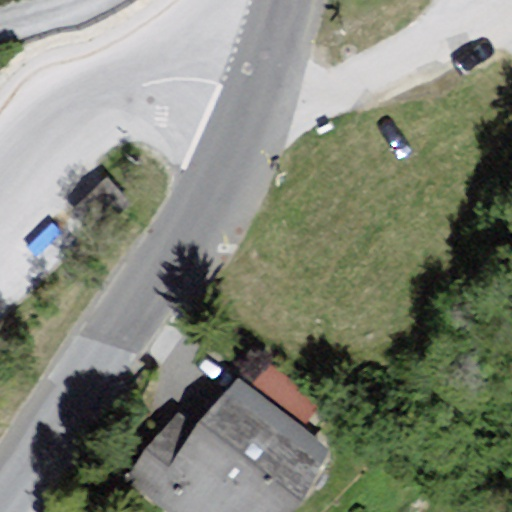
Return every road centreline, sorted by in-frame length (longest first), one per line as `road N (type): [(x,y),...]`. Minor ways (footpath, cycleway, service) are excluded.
road 1 (tertiary): [(254,123),(38,476),(5,511)]
road 2 (tertiary): [(260,78),(93,101),(0,199)]
road 3 (residential): [(254,123),(511,20)]
